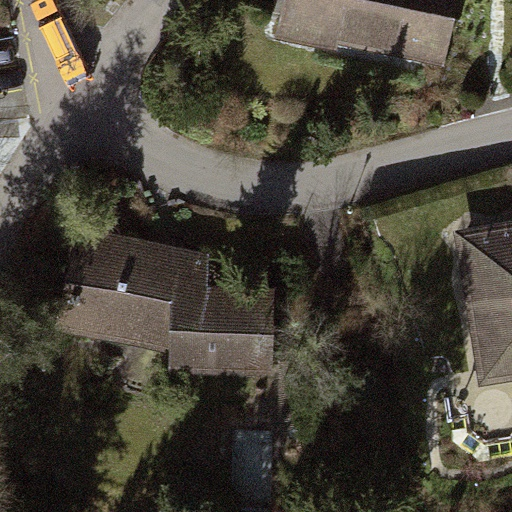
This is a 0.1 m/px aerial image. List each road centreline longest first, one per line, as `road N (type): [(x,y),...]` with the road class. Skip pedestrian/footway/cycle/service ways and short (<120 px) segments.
road 1 (residential): [(72,100),(178,169),(257,188),(354,180),(511,136)]
road 2 (residential): [(0,231),(72,100)]
road 3 (residential): [(72,100),(154,0)]
